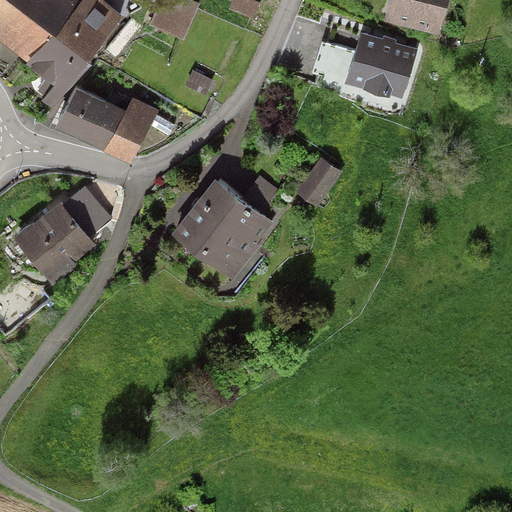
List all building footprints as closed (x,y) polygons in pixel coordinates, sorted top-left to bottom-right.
[(0,0),(0,41),(32,66),(57,34),(13,0),(0,0)] [(13,0),(57,34),(97,65),(125,19),(99,0),(13,0)] [(199,2),(194,0),(162,0),(151,27),(184,40),(199,2)] [(262,3),(255,0),(233,0),(229,10),(255,20),(262,3)] [(450,0),(390,0),(386,12),(440,31),(450,0)] [(420,45),(365,28),(357,51),(323,41),(314,70),(320,71),(315,85),(398,112),(420,45)] [(97,65),(57,34),(32,66),(54,84),(40,100),(57,113),(78,89),(97,65)] [(214,76),(194,67),(186,85),(206,94),(214,76)] [(109,155),(129,113),(78,89),(58,130),(109,155)] [(161,110),(136,98),(129,113),(109,155),(134,166),(161,110)] [(344,168),(323,153),(297,189),(318,204),(344,168)] [(218,171),(173,227),(238,281),(279,220),(244,194),(218,171)] [(259,173),(244,194),(279,220),(294,200),(259,173)] [(63,194),(15,230),(50,276),(98,241),(63,194)] [(98,196),(85,205),(93,217),(106,208),(98,196)]
